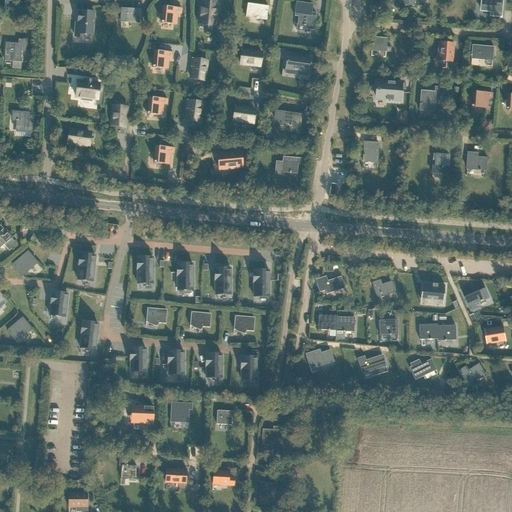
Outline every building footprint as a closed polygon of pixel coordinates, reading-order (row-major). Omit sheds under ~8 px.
[(482,0),(481,11),(491,12),(491,10),(501,11),(502,0),(482,0)] [(198,24),(216,25),(218,4),(218,3),(200,1),(198,24)] [(312,4),(296,2),(294,17),(298,17),(297,25),(303,26),(305,26),(304,29),(313,30),(316,14),(311,13),(312,4)] [(246,4),(244,18),(265,20),(267,7),(246,4)] [(162,7),(161,22),(176,23),(176,13),(180,13),(180,8),(162,7)] [(121,9),(120,22),(139,23),(140,10),(121,9)] [(83,35),(92,35),(94,12),(79,11),(78,23),(76,23),(74,37),(83,37),(83,35)] [(233,39),(239,36),(236,30),(230,34),(233,39)] [(371,38),(370,51),(390,53),(390,48),(386,48),(386,39),(371,38)] [(25,51),(25,44),(25,40),(18,40),(18,44),(6,43),(5,60),(21,61),(22,50),(25,51)] [(438,42),(437,61),(452,62),(453,43),(438,42)] [(472,46),(471,60),(492,62),(493,48),(472,46)] [(240,64),(260,66),(261,53),(247,51),(247,50),(244,50),(241,49),(240,64)] [(153,51),(152,66),(167,67),(168,57),(171,58),(172,53),(153,51)] [(306,72),(308,59),(292,57),(287,56),(284,71),(299,73),(298,76),(306,77),(306,72)] [(204,81),(206,61),(192,59),(189,79),(204,81)] [(77,81),(75,97),(81,98),(92,99),(97,100),(99,84),(92,83),(92,81),(85,80),(84,82),(77,81)] [(377,82),(376,99),(386,100),(386,101),(386,100),(392,100),(392,101),(393,101),(393,100),(400,101),(401,89),(405,90),(405,84),(401,84),(394,84),(394,83),(393,83),(393,84),(387,83),(388,82),(387,82),(387,83),(377,82)] [(421,91),(419,110),(434,112),(434,103),(442,104),(443,88),(434,87),(434,92),(421,91)] [(473,93),(472,108),(487,108),(487,98),(491,99),(491,94),(473,93)] [(148,98),(146,113),(161,114),(162,104),(166,104),(166,99),(148,98)] [(184,121),(199,123),(202,103),(187,101),(184,121)] [(236,106),(235,112),(234,120),(254,123),(256,109),(252,109),(241,107),(242,107),(242,106),(236,105),(236,106)] [(126,107),(113,106),(111,126),(124,128),(126,107)] [(29,113),(17,112),(12,112),(11,120),(16,120),(15,132),(31,133),(32,116),(29,116),(29,113)] [(274,112),(273,119),(280,120),(279,124),(288,125),(287,131),(298,132),(298,128),(300,115),(274,112)] [(89,133),(69,130),(67,145),(87,148),(89,133)] [(364,143),(363,161),(376,162),(377,143),(364,143)] [(154,147),(153,162),(168,163),(169,153),(172,153),(173,148),(154,147)] [(240,151),(219,153),(221,170),(242,168),(240,151)] [(431,166),(431,174),(447,175),(449,155),(435,154),(434,166),(431,166)] [(469,155),(468,170),(488,172),(489,160),(479,160),(480,155),(469,155)] [(275,161),(274,175),(282,175),(282,173),(296,174),(297,165),(301,165),(301,158),(282,157),(282,162),(275,161)] [(411,190),(407,193),(410,198),(415,195),(411,190)] [(3,220),(0,223),(0,246),(0,247),(0,248),(3,245),(9,251),(16,245),(11,239),(16,235),(15,234),(11,238),(5,231),(6,230),(6,229),(5,230),(0,224),(4,221),(3,220)] [(33,234),(29,241),(35,244),(39,237),(33,234)] [(26,252),(11,265),(20,276),(35,263),(36,263),(26,252)] [(80,254),(77,280),(92,281),(95,256),(80,254)] [(152,258),(137,258),(137,284),(153,284),(152,258)] [(193,264),(177,264),(177,290),(193,290),(193,264)] [(230,269),(215,269),(215,295),(230,295),(230,269)] [(268,271),(253,271),(253,297),(268,297),(268,271)] [(325,277),(315,280),(319,292),(325,290),(326,293),(343,288),(340,278),(327,282),(325,277)] [(379,281),(372,283),(377,298),(394,292),(390,282),(381,285),(379,281)] [(421,283),(420,299),(443,301),(444,285),(443,286),(437,285),(431,284),(431,285),(422,284),(422,283),(421,283)] [(482,283),(462,291),(471,311),(478,309),(475,304),(489,298),(482,283)] [(52,292),(49,315),(65,317),(67,294),(52,292)] [(147,309),(146,323),(147,323),(158,327),(159,324),(166,325),(167,312),(157,311),(157,310),(147,309)] [(191,313),(190,327),(191,327),(201,330),(202,328),(210,328),(211,316),(201,315),(201,313),(191,313)] [(235,316),(233,330),(235,330),(245,334),(246,331),(253,332),(254,319),(244,319),(245,317),(235,316)] [(336,317),(336,316),(318,316),(317,330),(335,331),(336,317)] [(22,317),(6,331),(16,343),(33,329),(22,317)] [(335,331),(335,332),(335,340),(343,340),(344,332),(353,332),(354,318),(336,317),(335,331)] [(397,320),(378,321),(379,335),(397,335),(397,320)] [(82,322),(79,348),(95,350),(97,324),(82,322)] [(437,340),(437,326),(437,325),(419,325),(419,340),(437,340)] [(437,326),(437,340),(437,341),(455,341),(455,326),(437,326)] [(503,327),(485,330),(487,345),(506,342),(503,327)] [(145,349),(130,349),(130,372),(145,372),(145,349)] [(319,350),(305,355),(308,364),(314,363),(315,366),(332,361),(329,351),(320,354),(319,350)] [(183,352),(168,352),(168,375),(183,375),(183,352)] [(221,355),(206,355),(206,378),(221,378),(221,355)] [(363,357),(357,359),(362,373),(385,366),(382,356),(365,361),(363,357)] [(256,357),(241,357),(241,380),(256,380),(256,357)] [(411,367),(409,368),(414,379),(422,376),(422,375),(435,369),(430,360),(419,365),(417,361),(410,364),(411,367)] [(466,367),(459,371),(468,385),(473,381),(473,380),(484,373),(479,365),(469,371),(466,367)] [(504,396),(498,401),(503,407),(509,402),(504,396)] [(133,406),(133,422),(138,422),(138,423),(140,423),(140,422),(146,422),(146,424),(152,424),(153,416),(153,413),(153,401),(140,400),(139,402),(139,406),(134,406),(133,406)] [(171,408),(170,422),(185,423),(186,410),(191,410),(191,404),(180,403),(179,409),(171,408)] [(223,411),(222,426),(235,427),(235,430),(244,430),(245,412),(223,411)] [(262,429),(261,444),(271,445),(271,444),(276,444),(277,432),(279,432),(280,427),(273,427),(272,430),(262,429)] [(121,463),(120,478),(135,479),(136,465),(121,463)] [(180,470),(165,470),(164,483),(185,484),(186,469),(180,469),(180,470)] [(213,471),(212,485),(234,486),(234,478),(228,478),(228,472),(213,471)] [(259,483),(259,497),(274,497),(274,484),(259,483)] [(68,493),(68,507),(80,507),(80,511),(87,511),(87,493),(68,493)]
